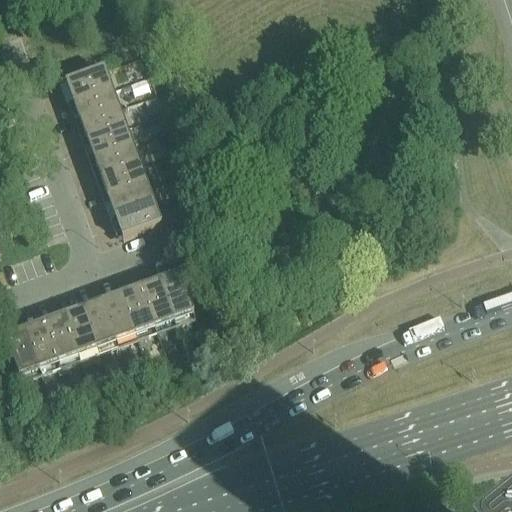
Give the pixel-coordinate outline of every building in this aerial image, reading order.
[(105,77),(67,91),(74,111),(113,97),(105,77)] [(113,97),(74,111),(81,130),(120,116),(113,97)] [(120,116),(81,130),(88,149),(127,135),(120,116)] [(127,135),(88,149),(95,169),(134,155),(127,135)] [(134,155),(95,169),(102,188),(141,174),(134,155)] [(141,174),(102,188),(109,207),(148,193),(141,174)] [(148,193),(109,207),(116,226),(155,212),(148,193)] [(155,212),(116,226),(124,246),(160,233),(162,232),(155,212)] [(181,283),(160,290),(174,329),(194,321),(181,283)] [(160,290),(141,297),(155,336),(174,329),(160,290)] [(141,297),(122,304),(136,343),(155,336),(141,297)] [(122,304),(103,311),(117,350),(136,343),(122,304)] [(103,311),(84,318),(98,357),(117,350),(103,311)] [(84,318),(65,325),(79,363),(98,357),(84,318)] [(65,325),(45,332),(59,370),(79,363),(65,325)] [(45,332),(26,339),(40,377),(59,370),(45,332)] [(26,339),(6,346),(20,385),(40,377),(26,339)]
